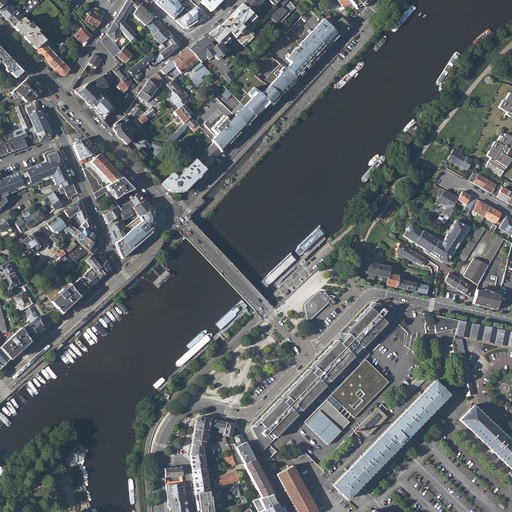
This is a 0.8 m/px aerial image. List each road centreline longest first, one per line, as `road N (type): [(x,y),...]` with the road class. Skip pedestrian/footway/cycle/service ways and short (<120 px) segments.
road 1 (residential): [(381,0),(175,215)]
road 2 (tertiary): [(511,323),(371,294),(305,353)]
road 3 (tertiary): [(0,38),(159,205)]
road 4 (residential): [(84,192),(4,250),(49,329)]
road 5 (tertiary): [(175,215),(62,87)]
road 6 (residential): [(63,141),(113,121),(143,78),(187,41)]
road 7 (residential): [(159,229),(49,329)]
